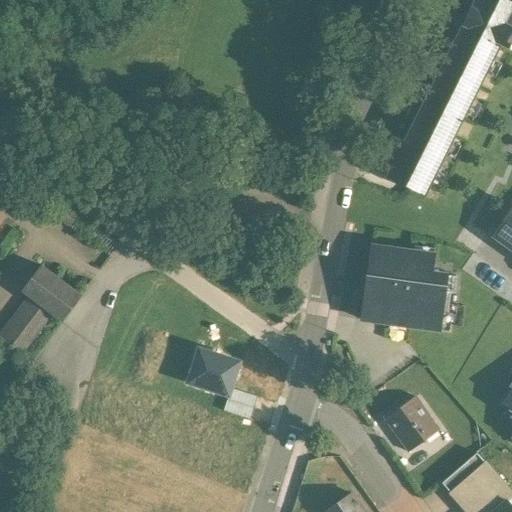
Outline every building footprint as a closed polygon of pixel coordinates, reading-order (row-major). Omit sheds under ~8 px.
[(424,197),(499,46),(503,48),(511,30),(511,29),(509,28),(511,21),(511,5),(501,0),(475,0),(471,9),(470,8),(461,27),(404,143),(392,138),(380,163),(391,168),(386,178),(424,197)] [(76,216),(53,200),(45,212),(68,228),(76,216)] [(511,207),(490,238),(511,253),(511,207)] [(433,256),(372,248),(362,321),(449,333),(451,315),(448,315),(450,294),(454,295),(457,278),(431,274),(433,256)] [(79,296),(40,267),(39,269),(40,270),(23,292),(22,291),(20,294),(31,302),(2,342),(21,356),(51,317),(59,323),(61,321),(62,322),(79,299),(78,298),(79,296)] [(186,384),(227,397),(231,388),(238,365),(197,351),(186,384)] [(256,396),(231,388),(227,397),(223,412),(248,420),(256,396)] [(511,391),(502,405),(511,411),(511,391)] [(439,432),(415,400),(384,422),(407,454),(439,432)] [(511,496),(475,455),(441,485),(464,511),(492,511),(506,501),(507,502),(511,497),(511,496)] [(362,511),(351,495),(326,511),(362,511)] [(492,511),(511,511),(511,508),(507,502),(506,501),(492,511)]
